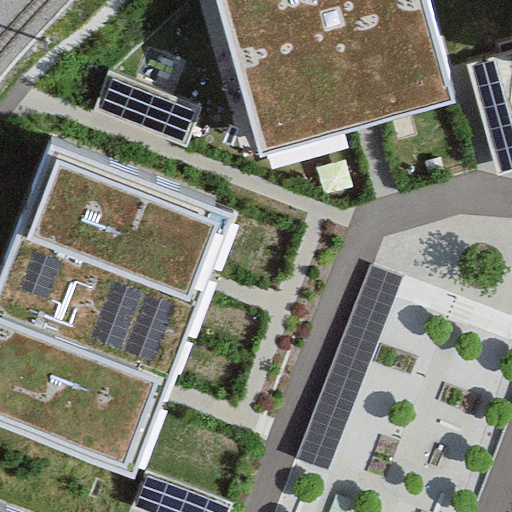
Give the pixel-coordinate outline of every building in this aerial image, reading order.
[(213,0),(257,150),(454,94),(426,0),(213,0)] [(511,115),(498,60),(474,65),(502,174),(511,171),(511,115)] [(197,113),(112,79),(99,110),(184,144),(197,113)] [(219,219),(57,158),(0,306),(0,414),(126,462),(156,383),(199,273),(219,219)] [(373,263),(299,457),(329,468),(403,275),(373,263)] [(225,511),(228,505),(148,476),(137,508),(149,511),(225,511)]
